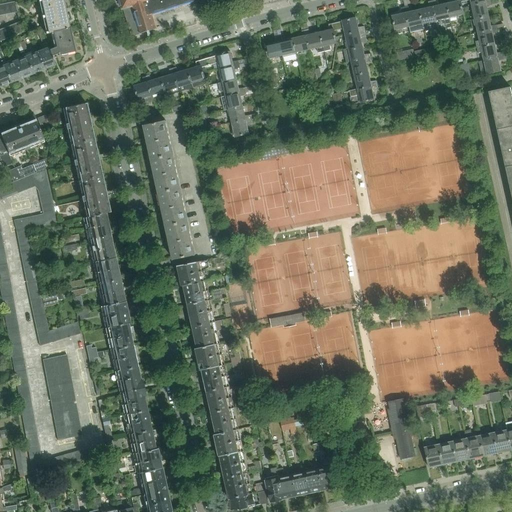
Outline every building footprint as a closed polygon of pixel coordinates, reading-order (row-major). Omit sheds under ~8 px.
[(14,0),(11,0),(9,1),(11,13),(17,12),(14,0)] [(39,0),(38,0),(46,34),(69,28),(62,0),(39,0)] [(120,0),(131,37),(157,29),(152,12),(192,0),(120,0)] [(446,5),(450,18),(463,15),(461,3),(460,0),(455,0),(456,2),(446,5)] [(6,14),(11,13),(9,1),(3,2),(6,14)] [(450,18),(446,5),(437,7),(435,1),(432,2),(436,21),(441,20),(444,25),(450,23),(449,18),(450,18)] [(436,21),(432,2),(428,3),(429,8),(419,11),(422,24),(423,24),(424,30),(436,27),(435,21),(436,21)] [(492,5),(491,2),(471,6),(474,20),(489,17),(486,8),(492,5)] [(404,8),(409,28),(422,24),(419,11),(410,13),(408,7),(404,8)] [(392,17),(395,31),(409,28),(404,8),(401,9),(402,14),(392,17)] [(491,27),(489,17),(474,20),(477,33),(497,29),(497,26),(491,27)] [(342,22),(332,24),(334,31),(343,29),(345,35),(365,31),(364,28),(358,28),(356,18),(342,21),(342,22)] [(14,24),(18,34),(23,32),(19,22),(14,24)] [(9,26),(13,36),(18,34),(14,24),(9,26)] [(337,44),(334,31),(332,24),(329,25),(330,31),(320,33),(324,52),(329,51),(328,46),(337,44)] [(5,28),(8,38),(13,36),(9,26),(5,28)] [(0,30),(0,31),(4,40),(8,38),(5,28),(0,30)] [(46,43),(51,56),(57,54),(58,56),(74,52),(69,28),(46,34),(43,35),(46,43)] [(309,29),(305,30),(310,50),(316,49),(317,54),(324,52),(320,33),(311,35),(309,29)] [(477,33),(481,47),(495,44),(493,35),(498,32),(497,29),(477,33)] [(296,53),(310,50),(305,30),(302,31),(302,36),(293,39),(296,53)] [(45,42),(40,31),(37,32),(43,44),(45,42)] [(345,35),(348,48),(362,45),(360,36),(366,34),(365,31),(345,35)] [(278,36),(282,56),(284,62),(296,59),(294,53),(296,53),(293,39),(284,41),(282,35),(278,36)] [(265,44),(269,59),(282,56),(278,36),(275,37),(275,42),(265,44)] [(18,39),(32,73),(43,69),(36,52),(27,56),(26,54),(28,53),(26,51),(21,38),(18,39)] [(23,57),(14,61),(21,77),(32,73),(18,39),(15,41),(20,53),(21,56),(22,56),(23,57)] [(45,48),(36,52),(43,69),(54,64),(51,56),(46,43),(43,44),(44,47),(45,47),(45,48)] [(495,44),(481,47),(484,61),(503,56),(503,53),(497,53),(495,44)] [(365,55),(362,45),(348,48),(351,62),(371,58),(370,54),(365,55)] [(0,57),(10,82),(21,77),(14,61),(5,64),(4,63),(5,62),(4,60),(0,49),(0,57)] [(218,63),(219,69),(239,65),(238,61),(233,62),(230,52),(216,55),(216,56),(200,61),(202,67),(218,63)] [(504,59),(503,56),(484,61),(487,74),(501,71),(499,62),(504,59)] [(1,66),(0,66),(0,85),(10,82),(0,57),(0,59),(1,61),(0,61),(0,64),(0,65),(1,66)] [(372,61),(371,58),(351,62),(354,76),(369,73),(367,63),(372,61)] [(207,84),(202,67),(200,61),(196,62),(197,68),(188,70),(193,88),(207,84)] [(219,69),(222,82),(236,79),(234,70),(240,68),(239,65),(219,69)] [(193,88),(188,70),(179,73),(176,67),(173,69),(180,92),(193,88)] [(170,76),(161,78),(165,92),(166,91),(167,96),(180,92),(173,69),(169,70),(170,76)] [(354,76),(357,89),(377,85),(377,81),(371,82),(369,73),(354,76)] [(152,96),(165,92),(161,78),(152,81),(149,76),(146,77),(152,96)] [(139,100),(152,96),(146,77),(143,78),(144,83),(135,86),(139,100)] [(224,91),(225,96),(245,92),(244,89),(239,89),(236,79),(222,82),(222,83),(218,84),(220,92),(224,91)] [(378,88),(377,85),(357,89),(357,90),(349,92),(352,105),(360,103),(375,100),(373,90),(378,88)] [(511,93),(510,85),(489,90),(497,129),(511,125),(511,93)] [(228,110),(229,110),(243,107),(241,98),(246,95),(245,92),(225,96),(226,97),(221,98),(224,111),(228,110)] [(341,93),(332,95),(334,102),(342,101),(341,93)] [(62,108),(70,145),(94,140),(85,103),(62,108)] [(185,109),(183,103),(171,106),(173,113),(185,109)] [(245,116),(243,107),(229,110),(232,124),(252,119),(251,115),(245,116)] [(43,116),(44,117),(48,127),(48,128),(54,126),(49,114),(43,116)] [(48,127),(44,117),(43,116),(37,119),(42,131),(48,128),(48,127)] [(44,142),(34,119),(0,133),(0,134),(9,156),(44,142)] [(252,123),(252,119),(232,124),(235,137),(249,134),(247,124),(252,123)] [(153,159),(174,154),(167,121),(145,125),(148,139),(146,139),(148,146),(150,146),(153,159)] [(511,125),(497,129),(506,168),(511,166),(511,125)] [(0,159),(3,167),(12,164),(9,156),(0,134),(0,159)] [(70,145),(78,181),(102,176),(94,140),(70,145)] [(255,162),(277,158),(277,156),(291,153),(290,145),(265,150),(266,152),(253,155),(255,162)] [(181,188),(174,154),(153,159),(155,172),(154,173),(155,180),(157,179),(160,193),(181,188)] [(45,167),(46,159),(32,164),(35,171),(45,167)] [(20,166),(14,168),(19,180),(36,173),(33,165),(22,169),(20,166)] [(13,182),(19,180),(14,168),(8,171),(13,182)] [(45,170),(30,176),(34,187),(37,191),(49,188),(45,170)] [(28,189),(34,187),(30,176),(24,178),(28,189)] [(78,181),(85,217),(105,213),(110,212),(102,176),(78,181)] [(28,189),(24,178),(18,180),(23,191),(28,189)] [(17,193),(23,191),(18,180),(13,182),(17,193)] [(11,196),(17,193),(13,182),(7,185),(11,196)] [(6,198),(11,196),(7,185),(1,187),(6,198)] [(50,194),(49,188),(37,191),(39,197),(50,194)] [(168,226),(189,222),(181,188),(160,193),(163,206),(161,207),(163,213),(165,213),(168,226)] [(39,197),(40,203),(52,200),(50,194),(39,197)] [(53,206),(52,200),(40,203),(41,208),(53,206)] [(42,214),(45,226),(57,223),(54,212),(53,206),(41,208),(42,214)] [(110,235),(105,213),(85,217),(90,239),(110,235)] [(42,214),(37,215),(39,227),(41,227),(45,226),(42,214)] [(34,228),(39,227),(37,215),(31,217),(34,228)] [(31,217),(25,218),(28,230),(34,228),(31,217)] [(22,231),(27,230),(28,230),(25,218),(19,219),(22,231)] [(13,220),(16,232),(22,231),(19,219),(13,220)] [(172,246),(175,259),(196,255),(189,222),(168,226),(171,240),(169,240),(170,246),(172,246)] [(79,240),(78,234),(59,238),(60,245),(79,240)] [(90,239),(94,261),(115,257),(110,235),(90,239)] [(77,250),(75,245),(61,248),(63,253),(77,250)] [(94,261),(99,283),(120,279),(115,257),(94,261)] [(183,286),(184,286),(205,281),(200,261),(178,266),(183,286)] [(232,275),(225,277),(227,284),(234,282),(232,275)] [(99,283),(104,305),(125,301),(120,279),(99,283)] [(84,286),(83,280),(69,283),(70,288),(84,286)] [(184,286),(188,305),(209,300),(205,281),(184,286)] [(29,296),(40,292),(38,287),(27,290),(29,296)] [(86,294),(85,289),(70,292),(72,297),(86,294)] [(41,298),(40,292),(29,296),(30,301),(41,298)] [(51,305),(49,296),(42,297),(44,307),(51,305)] [(42,303),(41,298),(30,301),(31,307),(42,303)] [(213,320),(213,319),(209,300),(188,305),(192,325),(213,320)] [(103,306),(107,327),(128,323),(129,322),(125,301),(104,305),(103,306)] [(43,309),(42,303),(31,307),(32,312),(43,309)] [(229,304),(224,305),(227,317),(232,316),(229,304)] [(45,314),(43,309),(32,312),(33,318),(45,314)] [(89,318),(87,310),(76,313),(77,317),(79,316),(80,320),(89,318)] [(46,320),(45,314),(33,318),(35,323),(46,320)] [(272,327),(273,327),(307,321),(306,315),(295,317),(294,315),(270,320),(272,327)] [(231,318),(222,320),(224,328),(233,326),(231,318)] [(47,325),(46,320),(35,323),(36,329),(47,325)] [(192,325),(197,348),(218,344),(213,320),(192,325)] [(74,336),(80,334),(77,322),(72,324),(74,336)] [(107,327),(112,349),(133,345),(128,323),(107,327)] [(72,324),(66,326),(68,337),(74,336),(72,324)] [(36,329),(37,334),(48,331),(47,325),(36,329)] [(68,337),(66,326),(60,327),(62,339),(68,337)] [(60,327),(54,329),(56,341),(62,339),(60,327)] [(48,331),(49,337),(50,343),(56,341),(54,329),(48,331)] [(49,337),(48,331),(37,334),(38,340),(49,337)] [(40,346),(50,343),(49,337),(38,340),(40,346)] [(201,370),(202,369),(223,365),(221,358),(222,358),(220,350),(218,344),(197,348),(196,348),(201,370)] [(138,366),(133,345),(112,349),(117,371),(138,366)] [(87,355),(97,353),(96,348),(91,349),(91,346),(86,347),(87,355)] [(102,352),(97,353),(87,355),(89,363),(94,362),(93,359),(103,357),(102,352)] [(231,359),(232,364),(241,362),(239,354),(235,355),(235,358),(231,359)] [(238,371),(242,370),(241,362),(232,364),(233,369),(237,368),(238,371)] [(202,369),(207,391),(228,386),(223,365),(202,369)] [(140,379),(138,366),(117,371),(122,392),(144,388),(142,379),(140,379)] [(101,395),(97,377),(93,378),(96,396),(101,395)] [(232,408),(228,386),(207,391),(211,413),(232,408)] [(122,392),(126,414),(147,410),(144,396),(145,396),(144,388),(122,392)] [(241,406),(250,404),(249,397),(244,398),(245,401),(240,401),(241,404),(237,405),(238,407),(241,406)] [(472,397),(459,400),(460,407),(473,404),(472,397)] [(303,398),(282,403),(284,413),(306,408),(303,398)] [(390,414),(394,437),(395,444),(398,443),(401,464),(416,461),(412,440),(414,440),(409,410),(407,411),(405,403),(390,406),(391,414),(390,414)] [(243,429),(255,426),(250,404),(241,406),(244,417),(245,417),(247,424),(242,425),(243,429)] [(427,416),(425,406),(416,407),(417,417),(427,416)] [(352,421),(364,419),(362,407),(350,409),(352,421)] [(237,429),(232,408),(211,413),(216,434),(237,429)] [(126,414),(131,434),(151,429),(147,410),(126,414)] [(101,418),(106,440),(111,439),(106,417),(101,418)] [(298,434),(294,417),(280,420),(283,431),(290,429),(292,436),(298,434)] [(131,434),(135,453),(155,449),(151,429),(131,434)] [(220,456),(241,451),(242,451),(237,429),(216,434),(215,434),(220,456)] [(465,431),(467,439),(471,459),(484,456),(480,436),(472,438),(471,430),(465,431)] [(508,430),(494,433),(498,453),(511,450),(508,430)] [(498,453),(494,433),(480,436),(484,456),(498,453)] [(471,459),(467,439),(453,442),(457,462),(471,459)] [(255,444),(252,445),(253,449),(262,447),(261,443),(259,443),(258,440),(254,441),(255,444)] [(453,442),(439,445),(443,465),(457,462),(453,442)] [(101,457),(107,455),(104,443),(98,445),(101,457)] [(28,475),(23,445),(13,447),(18,477),(28,475)] [(429,468),(443,465),(439,445),(425,448),(429,468)] [(135,453),(139,473),(161,468),(157,448),(155,449),(135,453)] [(220,456),(224,477),(245,473),(241,451),(220,456)] [(47,460),(41,459),(29,461),(32,476),(49,471),(47,460)] [(10,469),(9,461),(2,462),(4,470),(10,469)] [(256,466),(250,467),(250,472),(261,469),(259,462),(256,462),(256,466)] [(331,464),(318,467),(323,490),(336,487),(333,472),(331,464)] [(318,467),(305,470),(310,493),(323,490),(318,467)] [(139,473),(143,494),(166,489),(161,468),(139,473)] [(283,468),(278,469),(284,498),(297,495),(292,473),(285,474),(283,468)] [(284,499),(284,498),(278,469),(277,470),(278,475),(266,478),(271,502),(284,499)] [(305,470),(292,473),(297,495),(310,493),(305,470)] [(224,477),(229,499),(250,494),(245,473),(224,477)] [(268,503),(263,482),(255,483),(260,505),(268,503)] [(1,487),(0,487),(0,511),(8,511),(17,511),(16,506),(5,508),(4,506),(1,506),(0,499),(0,492),(2,492),(11,491),(10,485),(1,488),(1,487)] [(143,494),(147,511),(164,511),(170,511),(166,489),(143,494)] [(240,509),(256,506),(253,493),(250,494),(229,499),(231,508),(233,509),(239,508),(240,509)] [(94,511),(95,511),(94,511),(89,511),(88,511),(78,511),(75,494),(71,495),(73,504),(74,511),(94,511)] [(117,511),(115,502),(111,503),(111,507),(114,508),(114,509),(101,511),(101,509),(98,498),(92,499),(94,511),(95,511),(94,511),(117,511)] [(54,502),(50,503),(51,511),(58,511),(57,508),(56,508),(54,502)] [(117,511),(138,511),(137,504),(133,504),(134,511),(131,511),(131,509),(120,511),(120,509),(121,507),(120,502),(115,502),(117,511)]
